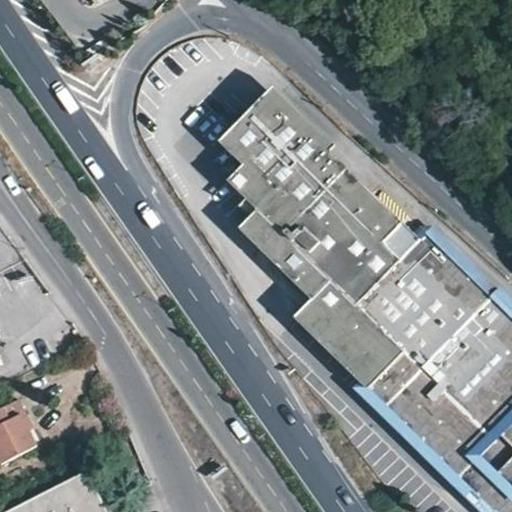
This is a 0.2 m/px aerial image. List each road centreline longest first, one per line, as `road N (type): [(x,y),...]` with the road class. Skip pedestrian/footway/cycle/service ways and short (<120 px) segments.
road 1 (primary): [(0,98),(285,511)]
road 2 (primary): [(228,343),(193,257),(129,155),(121,92),(134,61),(185,16),(244,24),(285,44)]
road 3 (primary): [(228,343),(0,18)]
road 4 (residential): [(511,255),(285,44)]
road 5 (primary): [(0,165),(107,324),(124,365)]
road 6 (residential): [(0,198),(124,365)]
road 7 (primary): [(344,511),(228,343)]
